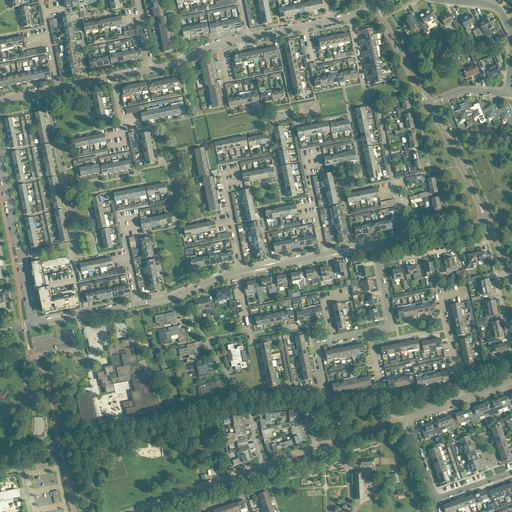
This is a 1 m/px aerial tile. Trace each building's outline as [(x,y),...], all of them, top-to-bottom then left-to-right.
[(73,7),(72,0),(65,0),(67,8),(73,7)] [(322,0),(318,1),(317,0),(316,0),(315,0),(317,10),(324,9),(322,0)] [(120,8),(120,5),(121,4),(120,1),(111,3),(112,10),(120,8)] [(153,6),(154,10),(162,8),(161,4),(162,4),(162,1),(161,1),(152,3),(152,6),(153,6)] [(311,11),(310,3),(306,3),(306,2),(303,3),(305,12),(311,11)] [(259,12),(269,10),(268,4),(259,6),(260,9),(259,9),(259,12)] [(299,14),(297,5),(294,6),(294,4),(291,5),(293,15),(299,14)] [(20,15),(29,13),(31,13),(30,9),(29,10),(28,7),(19,8),(19,11),(21,11),(21,14),(20,15)] [(287,16),(285,8),(282,8),(282,7),(279,8),(281,17),(287,16)] [(158,16),(163,15),(163,11),(164,11),(163,8),(162,8),(154,10),(153,10),(154,13),(155,17),(158,16)] [(439,23),(436,16),(433,11),(433,12),(431,13),(429,10),(420,16),(425,26),(422,27),(426,33),(429,32),(428,29),(429,28),(427,23),(434,19),(437,24),(439,23)] [(453,22),(450,17),(448,12),(440,16),(445,26),(453,22)] [(21,21),(32,19),(32,16),(30,16),(29,13),(20,15),(21,17),(22,17),(23,21),(21,21)] [(159,22),(160,25),(168,24),(167,20),(169,20),(168,17),(165,18),(164,14),(163,15),(158,16),(159,19),(158,19),(159,22)] [(418,25),(414,18),(412,14),(407,16),(408,19),(400,23),(403,28),(408,25),(412,31),(416,29),(415,26),(418,25)] [(474,22),(473,20),(470,15),(465,18),(464,18),(460,20),(465,27),(474,22)] [(60,25),(72,22),(70,16),(62,18),(63,21),(61,22),(61,24),(60,24),(60,25)] [(263,21),(261,21),(262,24),(272,22),(270,16),(262,18),(263,21)] [(123,27),(123,25),(121,17),(114,18),(116,26),(120,26),(121,27),(123,27)] [(488,29),(490,28),(494,26),(494,24),(495,24),(492,18),(490,18),(489,17),(483,20),(484,22),(483,22),(479,24),(483,31),(487,29),(486,28),(488,28),(488,29)] [(24,27),(34,25),(36,25),(35,18),(32,19),(21,21),(22,24),(23,23),(24,27)] [(240,19),(237,20),(237,18),(234,19),(236,29),(242,27),(240,19)] [(102,31),(104,31),(102,20),(96,22),(98,30),(102,29),(102,31)] [(230,30),(228,21),(225,22),(225,21),(222,21),(224,31),(230,30)] [(62,30),(73,28),(72,22),(60,25),(61,28),(62,28),(62,30)] [(217,32),(216,24),(213,25),(212,23),(209,24),(211,34),(217,32)] [(161,29),(161,32),(170,30),(169,27),(170,27),(169,24),(168,24),(160,25),(159,26),(160,29),(161,29)] [(203,33),(201,25),(197,25),(197,24),(194,25),(196,35),(203,33)] [(365,36),(374,34),(372,25),(364,27),(365,30),(357,31),(358,35),(364,33),(365,36)] [(190,36),(189,27),(186,28),(185,26),(182,27),(184,37),(190,36)] [(64,36),(74,34),(73,28),(62,30),(62,31),(64,30),(65,34),(63,34),(64,36)] [(479,28),(473,31),(478,40),(484,37),(479,28)] [(124,31),(125,35),(125,38),(138,35),(137,29),(124,31)] [(162,35),(163,38),(171,37),(170,33),(171,33),(171,30),(170,30),(161,32),(161,35),(162,35)] [(62,43),(75,41),(74,34),(64,36),(64,40),(61,40),(62,43)] [(360,43),(378,40),(377,34),(374,34),(365,36),(365,39),(359,40),(360,43)] [(26,47),(24,39),(24,36),(17,38),(19,46),(20,46),(20,48),(26,47)] [(163,42),(164,45),(172,43),(171,40),(173,40),(172,37),(171,37),(163,38),(162,39),(163,42)] [(320,48),(326,46),(324,38),(319,39),(319,41),(316,41),(318,51),(321,50),(320,48)] [(376,46),(379,46),(378,40),(360,43),(360,47),(367,45),(367,48),(376,46)] [(75,44),(74,44),(74,43),(63,45),(64,52),(75,49),(75,47),(76,47),(75,44)] [(165,48),(165,52),(174,50),(173,46),(174,46),(173,43),(172,43),(164,45),(163,45),(164,48),(165,48)] [(377,52),(376,46),(367,48),(368,51),(361,52),(362,55),(377,52)] [(130,60),(128,49),(128,48),(122,50),(124,61),(130,60)] [(272,60),(269,48),(263,50),(265,60),(268,60),(267,57),(271,57),(272,60)] [(68,57),(76,56),(75,49),(64,52),(63,52),(64,55),(65,55),(65,58),(68,57)] [(134,50),(131,51),(131,49),(128,49),(130,60),(136,58),(134,50)] [(142,58),(142,57),(141,49),(134,50),(136,58),(138,58),(139,59),(142,58)] [(265,60),(263,50),(257,51),(259,59),(265,58),(265,60)] [(253,60),(252,52),(246,53),(247,61),(248,65),(254,64),(253,60)] [(242,66),(242,65),(240,54),(234,56),(234,58),(231,58),(233,67),(236,66),(236,64),(241,63),(242,66)] [(108,56),(105,57),(104,55),(101,55),(102,58),(103,66),(110,65),(108,56)] [(501,56),(498,57),(498,55),(494,57),(496,64),(503,62),(502,59),(501,56)] [(67,64),(77,62),(76,56),(68,57),(69,61),(66,61),(67,64)] [(102,58),(99,58),(98,56),(95,56),(96,59),(97,67),(103,66),(102,58)] [(97,67),(96,59),(93,60),(92,57),(89,58),(91,69),(97,67)] [(364,67),(379,64),(378,58),(370,60),(370,62),(364,64),(364,67)] [(486,69),(485,67),(482,61),(478,62),(484,76),(488,75),(489,79),(490,78),(490,77),(495,75),(495,76),(501,74),(497,65),(497,66),(493,68),(492,67),(486,69)] [(70,69),(79,68),(77,62),(67,64),(68,64),(68,67),(67,67),(68,70),(70,69)] [(203,69),(204,73),(212,71),(211,67),(212,67),(212,64),(202,66),(202,69),(203,69)] [(478,73),(476,68),(475,64),(474,64),(475,65),(470,67),(469,66),(463,69),(461,65),(457,66),(460,74),(464,72),(467,78),(467,77),(467,76),(472,74),(473,75),(478,73)] [(49,68),(46,69),(45,67),(43,67),(43,70),(45,78),(51,77),(49,68)] [(39,79),(36,68),(33,68),(33,69),(30,70),(30,69),(32,81),(39,79)] [(43,70),(40,70),(39,68),(36,68),(39,79),(45,78),(43,70)] [(367,79),(382,76),(380,70),(372,71),(373,74),(366,75),(367,79)] [(203,76),(204,79),(213,78),(213,74),(214,74),(213,71),(212,71),(204,73),(203,73),(204,76),(203,76)] [(334,83),(332,75),(332,72),(329,72),(329,74),(326,75),(326,76),(328,84),(334,83)] [(8,85),(14,84),(12,74),(6,75),(8,85)] [(19,75),(15,75),(15,74),(13,75),(12,74),(14,84),(20,83),(19,75)] [(0,77),(2,87),(8,85),(6,75),(0,76),(0,77)] [(383,81),(386,80),(385,75),(382,76),(367,79),(367,82),(374,80),(374,83),(383,82),(383,81)] [(301,80),(300,77),(303,76),(292,78),(293,84),(301,82),(304,82),(304,79),(301,80)] [(209,86),(209,85),(215,84),(214,81),(215,80),(214,77),(213,78),(204,79),(203,80),(204,83),(205,83),(206,86),(209,86)] [(183,87),(182,80),(179,81),(178,78),(172,79),(174,87),(180,86),(180,88),(183,87)] [(123,98),(131,96),(128,86),(122,87),(123,90),(121,90),(123,98)] [(210,92),(211,95),(219,93),(218,90),(220,89),(219,86),(216,87),(210,89),(209,89),(209,92),(210,92)] [(295,96),(303,95),(306,94),(305,88),(302,89),(302,88),(294,90),(295,96)] [(266,93),(266,94),(265,90),(259,91),(262,103),(268,102),(266,93)] [(246,95),(246,96),(245,92),(239,93),(242,105),(248,104),(246,95)] [(212,98),(212,102),(221,100),(220,96),(221,96),(220,93),(219,93),(211,95),(210,95),(211,99),(212,98)] [(213,105),(214,109),(222,107),(221,103),(223,103),(222,100),(221,100),(212,102),(212,105),(213,105)] [(398,114),(405,112),(404,109),(410,108),(409,101),(398,103),(399,108),(397,109),(398,114)] [(453,110),(451,111),(454,119),(460,116),(461,119),(460,119),(461,121),(462,120),(465,119),(466,123),(468,128),(474,126),(472,121),(470,115),(469,115),(467,109),(464,103),(461,104),(462,105),(460,106),(461,109),(454,112),(453,110)] [(467,109),(469,115),(470,115),(473,114),(474,117),(473,117),(474,119),(475,118),(475,117),(478,116),(479,121),(481,123),(486,121),(484,117),(481,111),(478,103),(475,105),(476,106),(474,107),(469,108),(467,109)] [(481,111),(484,117),(487,116),(488,118),(488,119),(488,120),(489,119),(492,118),(494,122),(499,120),(498,118),(496,112),(493,105),(490,106),(490,107),(481,111)] [(505,109),(496,112),(498,118),(501,117),(503,120),(502,120),(503,121),(503,120),(506,119),(508,123),(509,126),(511,124),(511,118),(510,114),(507,106),(504,107),(505,109)] [(357,116),(366,114),(365,111),(366,110),(366,107),(356,109),(357,116)] [(402,123),(413,121),(411,114),(405,115),(405,112),(398,114),(399,118),(401,118),(402,123)] [(38,125),(46,124),(44,118),(36,119),(33,120),(35,126),(38,125)] [(360,128),(368,126),(367,123),(369,122),(368,120),(358,122),(360,128)] [(395,134),(409,132),(408,129),(414,128),(413,121),(402,123),(403,128),(401,128),(401,130),(395,132),(395,134)] [(342,132),(344,132),(342,122),(336,123),(338,131),(341,131),(342,132)] [(321,134),(324,134),(322,124),(316,125),(317,133),(321,133),(321,134)] [(284,133),(283,131),(283,129),(284,129),(284,126),(274,128),(275,134),(284,133)] [(309,137),(311,136),(309,126),(303,128),(305,136),(308,135),(309,137)] [(362,140),(370,138),(370,135),(371,135),(371,132),(361,134),(362,140)] [(406,142),(417,140),(415,133),(409,134),(409,132),(395,134),(396,137),(402,136),(403,138),(405,137),(406,142)] [(238,148),(241,148),(239,138),(233,139),(235,148),(236,150),(239,150),(238,148)] [(278,146),(286,145),(285,141),(287,141),(286,138),(276,140),(278,146)] [(141,147),(151,145),(150,139),(141,140),(142,144),(141,144),(141,147)] [(405,152),(413,151),(412,148),(418,147),(417,140),(406,142),(407,147),(404,148),(405,152)] [(226,151),(229,150),(227,141),(221,142),(223,150),(226,149),(226,151)] [(365,154),(373,153),(373,149),(374,149),(374,146),(364,148),(365,154)] [(196,157),(205,155),(204,151),(205,151),(205,148),(194,150),(196,157)] [(280,159),(289,157),(288,154),(289,153),(289,150),(279,152),(280,159)] [(357,160),(355,151),(351,152),(351,150),(348,151),(350,161),(357,160)] [(144,159),(154,157),(152,151),(144,152),(145,156),(143,156),(144,159)] [(410,162),(421,159),(419,152),(413,154),(413,151),(405,152),(406,157),(409,157),(410,162)] [(344,162),(343,154),(339,154),(339,153),(336,153),(338,163),(344,162)] [(197,163),(206,161),(205,158),(207,157),(206,154),(205,155),(196,157),(197,163)] [(332,165),(330,156),(327,157),(327,155),(324,156),(326,166),(332,165)] [(367,166),(376,165),(375,161),(377,161),(376,158),(366,160),(367,166)] [(408,167),(409,172),(417,171),(416,168),(422,166),(421,159),(410,162),(411,166),(408,167)] [(198,170),(208,168),(207,164),(208,164),(207,161),(206,161),(197,163),(198,170)] [(283,173),(291,171),(291,168),(292,168),(292,165),(282,167),(283,173)] [(273,168),(270,169),(269,167),(267,168),(269,177),(275,176),(273,168)] [(204,175),(209,174),(208,171),(209,170),(209,168),(208,168),(198,170),(200,176),(204,176),(204,175)] [(263,179),(261,170),(258,171),(257,169),(255,170),(257,180),(263,179)] [(294,177),(296,177),(294,170),(291,171),(283,173),(284,179),(294,177)] [(378,181),(377,177),(378,177),(378,174),(379,173),(379,171),(369,173),(370,179),(371,179),(372,182),(378,181)] [(250,181),(249,173),(245,173),(245,172),(242,172),(244,182),(250,181)] [(323,181),(333,179),(331,173),(323,175),(324,178),(322,178),(323,181)] [(426,187),(436,185),(435,178),(428,179),(428,176),(423,177),(422,175),(406,179),(407,182),(416,180),(419,181),(421,181),(422,183),(425,182),(426,187)] [(205,182),(205,185),(214,183),(213,180),(214,180),(214,177),(211,177),(205,178),(203,179),(204,182),(205,182)] [(286,185),(294,183),(293,180),(295,180),(294,177),(284,179),(286,185)] [(206,188),(207,192),(215,190),(214,186),(216,186),(215,183),(214,183),(205,185),(205,189),(206,188)] [(158,195),(161,195),(159,185),(153,186),(155,195),(158,194),(158,195)] [(325,193),(335,191),(334,185),(325,187),(326,190),(325,191),(325,193)] [(419,199),(432,196),(431,193),(437,192),(436,185),(426,187),(427,192),(424,192),(424,193),(422,193),(418,195),(413,196),(413,199),(419,198),(419,199)] [(154,195),(155,195),(153,186),(147,187),(149,197),(152,197),(152,199),(155,198),(154,195)] [(241,198),(251,196),(250,189),(241,191),(242,195),(240,195),(241,198)] [(296,196),(296,192),(297,192),(297,189),(287,191),(288,197),(296,196)] [(377,199),(380,198),(378,189),(371,190),(373,198),(376,197),(377,199)] [(207,195),(208,198),(216,197),(216,193),(217,193),(216,190),(215,190),(207,192),(206,192),(207,195)] [(365,201),(367,201),(365,191),(359,192),(361,201),(364,200),(365,201)] [(352,204),(355,203),(353,193),(347,195),(349,203),(352,202),(352,204)] [(209,202),(209,205),(218,203),(217,200),(218,199),(218,196),(216,197),(208,198),(207,198),(208,202),(209,202)] [(429,207),(440,204),(439,197),(432,199),(432,196),(419,199),(425,198),(426,202),(429,202),(429,207)] [(328,206),(338,204),(336,197),(328,199),(329,202),(327,203),(328,206)] [(243,210),(253,208),(252,202),(244,203),(244,207),(243,207),(243,210)] [(210,208),(211,212),(219,210),(218,206),(220,206),(219,203),(218,203),(209,205),(209,208),(210,208)] [(436,215),(435,213),(441,211),(440,204),(429,207),(430,211),(428,212),(429,219),(434,218),(435,219),(438,219),(437,215),(436,215)] [(295,216),(295,215),(298,215),(296,205),(290,206),(291,215),(295,214),(295,216)] [(283,218),(285,217),(284,208),(277,209),(279,217),(282,216),(283,218)] [(271,220),(273,220),(271,210),(265,211),(267,220),(270,219),(271,220)] [(334,219),(344,217),(342,211),(332,213),(334,219)] [(171,214),(168,215),(168,213),(165,214),(167,224),(173,222),(171,214)] [(246,222),(256,220),(255,214),(246,216),(247,219),(245,219),(246,222)] [(161,225),(159,217),(156,217),(156,216),(153,216),(155,226),(161,225)] [(335,225),(345,223),(344,217),(334,219),(335,225)] [(149,227),(147,219),(144,220),(143,218),(141,219),(143,229),(149,227)] [(214,232),(217,231),(215,221),(208,223),(210,231),(213,230),(214,232)] [(250,229),(261,227),(259,221),(249,223),(250,229)] [(367,225),(363,226),(362,221),(360,222),(361,226),(363,235),(369,234),(367,225)] [(381,231),(387,230),(385,221),(379,222),(381,231)] [(202,234),(204,234),(202,224),(196,225),(198,233),(201,233),(202,234)] [(189,237),(192,236),(190,226),(184,227),(186,236),(189,235),(189,237)] [(252,235),(262,233),(261,227),(250,229),(252,235)] [(337,237),(347,235),(346,229),(336,231),(337,237)] [(253,242),(263,240),(262,233),(252,235),(253,242)] [(325,240),(326,243),(334,241),(338,240),(338,243),(348,241),(347,235),(337,237),(331,238),(325,240)] [(141,246),(151,244),(150,237),(140,239),(141,246)] [(254,248),(264,246),(263,240),(253,242),(254,248)] [(275,253),(282,251),(280,242),(273,244),(275,253)] [(144,258),(149,257),(154,256),(153,250),(142,252),(144,258)] [(232,261),(235,260),(233,251),(226,253),(228,262),(229,263),(232,262),(232,261)] [(491,264),(490,258),(486,258),(485,251),(476,253),(478,262),(484,261),(485,265),(491,264)] [(255,254),(256,255),(257,260),(267,258),(265,252),(255,254)] [(141,257),(136,258),(135,253),(132,254),(134,262),(138,261),(142,260),(141,257)] [(473,263),(478,262),(476,253),(468,255),(469,262),(465,263),(467,269),(473,268),(473,263)] [(210,265),(217,264),(215,255),(208,256),(210,265)] [(65,266),(65,267),(70,266),(68,257),(64,258),(62,258),(62,256),(59,257),(61,266),(65,265),(66,266),(65,266)] [(198,268),(196,259),(191,260),(190,256),(187,257),(189,266),(192,266),(192,269),(198,268)] [(56,267),(61,266),(59,257),(56,258),(56,260),(55,260),(50,261),(52,269),(57,268),(56,267)] [(155,260),(151,260),(151,258),(142,260),(138,261),(139,264),(145,264),(146,268),(156,266),(155,260)] [(442,260),(439,261),(440,267),(441,269),(441,273),(446,272),(446,269),(448,269),(456,267),(455,263),(454,258),(442,260)] [(52,269),(50,261),(46,261),(46,262),(45,262),(44,260),(41,261),(43,271),(44,271),(43,271),(43,270),(48,269),(48,270),(52,269)] [(46,287),(45,287),(44,288),(40,265),(41,265),(40,261),(32,262),(33,268),(32,269),(31,268),(33,276),(34,276),(36,285),(35,285),(36,290),(39,289),(40,293),(38,294),(39,298),(39,297),(40,297),(43,312),(49,311),(49,312),(49,313),(57,311),(56,309),(66,307),(66,309),(74,307),(73,307),(73,306),(79,305),(77,295),(71,296),(71,298),(64,299),(64,300),(62,300),(56,301),(55,302),(55,301),(50,302),(50,301),(51,301),(50,296),(49,296),(49,295),(50,295),(49,292),(50,291),(50,292),(51,292),(50,286),(46,287)] [(434,271),(433,267),(432,262),(424,264),(425,269),(421,270),(423,277),(430,276),(429,272),(434,271)] [(82,272),(88,271),(87,263),(80,264),(81,265),(76,266),(77,272),(82,271),(82,272)] [(347,275),(347,272),(346,268),(343,269),(342,264),(335,265),(336,270),(336,273),(341,272),(342,276),(347,275)] [(362,264),(355,265),(356,270),(357,273),(358,273),(362,272),(363,277),(369,275),(368,268),(363,269),(362,264)] [(335,279),(333,271),(333,272),(329,273),(328,266),(328,267),(321,268),(320,268),(323,281),(335,279)] [(422,279),(421,272),(420,270),(416,271),(415,266),(407,267),(408,271),(409,275),(413,274),(414,280),(422,279)] [(320,283),(320,280),(319,275),(315,276),(314,269),(306,271),(307,276),(304,276),(305,283),(308,283),(307,279),(312,278),(313,284),(320,283)] [(403,278),(402,274),(401,269),(393,270),(395,280),(395,279),(399,278),(402,277),(402,278),(403,278)] [(148,280),(158,278),(157,272),(147,274),(148,280)] [(305,283),(304,276),(301,277),(300,272),(291,274),(293,285),(299,284),(300,289),(306,288),(305,283)] [(90,278),(81,280),(80,273),(77,273),(79,283),(90,280),(90,278)] [(287,285),(286,280),(285,275),(277,277),(278,284),(279,288),(284,287),(284,285),(287,285)] [(149,286),(159,284),(158,278),(148,280),(149,286)] [(272,287),(270,278),(266,279),(265,278),(262,279),(262,280),(263,288),(268,287),(269,294),(276,292),(275,286),(272,287)] [(481,288),(490,286),(489,279),(475,282),(476,285),(481,284),(481,288)] [(365,291),(368,290),(373,289),(371,280),(361,282),(362,287),(365,287),(365,291)] [(411,288),(408,288),(407,280),(403,281),(405,292),(411,291),(411,288)] [(258,292),(256,286),(255,281),(247,283),(248,286),(244,286),(246,294),(250,293),(258,292)] [(490,286),(481,288),(482,291),(477,292),(478,296),(491,293),(490,286)] [(76,294),(75,289),(52,294),(53,299),(65,296),(68,296),(69,297),(69,296),(76,294)] [(106,299),(112,298),(110,289),(104,290),(106,299)] [(218,300),(229,298),(231,298),(229,289),(216,291),(217,293),(216,293),(217,296),(218,300)] [(88,303),(94,301),(92,293),(84,294),(84,293),(81,293),(82,300),(87,298),(88,303)] [(370,305),(372,305),(377,304),(376,295),(369,297),(368,294),(361,296),(362,302),(369,301),(370,305)] [(216,310),(215,305),(214,302),(208,303),(207,298),(195,301),(196,310),(201,310),(201,309),(211,307),(212,311),(216,310)] [(435,302),(431,303),(430,300),(428,300),(428,304),(430,312),(436,311),(435,302)] [(488,309),(496,307),(495,300),(487,302),(486,301),(482,302),(483,306),(487,305),(488,309)] [(422,305),(422,303),(419,302),(417,303),(416,304),(416,306),(418,315),(424,313),(422,305)] [(334,311),(343,309),(341,303),(333,304),(334,311)] [(452,311),(461,309),(459,303),(451,305),(452,311)] [(410,307),(409,308),(409,305),(404,306),(404,309),(405,317),(412,316),(410,307)] [(317,317),(315,309),(314,306),(308,307),(309,310),(311,318),(317,317)] [(486,317),(488,317),(489,317),(489,316),(497,314),(496,307),(488,309),(488,312),(485,313),(486,317)] [(294,319),(293,310),(292,308),(286,309),(286,312),(288,320),(294,319)] [(370,315),(368,316),(367,316),(368,320),(379,318),(377,309),(374,310),(373,310),(369,311),(370,315)] [(399,318),(405,317),(404,309),(397,310),(399,318)] [(298,321),(304,320),(303,311),(296,313),(298,321)] [(174,312),(155,316),(156,324),(159,323),(160,326),(177,323),(174,312)] [(257,326),(263,325),(262,317),(255,318),(257,326)] [(493,330),(502,329),(500,321),(486,324),(487,328),(493,327),(493,330)] [(343,329),(346,328),(345,322),(337,323),(338,330),(343,329)] [(165,332),(158,333),(161,345),(172,343),(172,340),(179,338),(179,343),(182,343),(187,342),(185,328),(177,330),(177,326),(178,326),(173,327),(168,328),(169,331),(165,332)] [(464,328),(456,330),(457,336),(466,334),(464,328)] [(494,335),(495,338),(503,336),(502,329),(493,330),(494,330),(490,331),(490,336),(494,335)] [(293,344),(305,341),(304,335),(293,337),(293,340),(292,340),(293,344)] [(442,347),(441,339),(441,338),(434,340),(436,348),(442,347)] [(461,346),(470,344),(468,338),(460,340),(461,346)] [(137,361),(134,347),(131,348),(129,339),(129,340),(122,341),(122,344),(115,345),(116,347),(108,349),(110,357),(109,357),(114,357),(114,358),(113,359),(115,366),(113,366),(112,365),(112,366),(105,367),(106,371),(97,372),(97,373),(98,372),(99,380),(102,379),(103,386),(105,386),(107,393),(115,391),(115,392),(114,384),(131,380),(134,392),(132,392),(133,400),(123,403),(124,408),(125,408),(128,419),(127,415),(136,413),(136,411),(147,409),(147,406),(158,404),(157,397),(158,397),(158,396),(153,398),(152,393),(155,392),(154,392),(153,385),(150,386),(149,379),(147,379),(145,372),(143,372),(141,365),(139,366),(138,361),(137,361)] [(271,342),(270,342),(269,339),(261,340),(262,344),(260,344),(261,350),(270,349),(273,348),(271,342)] [(412,341),(413,350),(420,348),(418,340),(412,341)] [(298,349),(306,348),(305,341),(293,344),(294,350),(298,349)] [(430,352),(430,349),(428,341),(422,342),(424,353),(430,352)] [(493,353),(496,352),(500,352),(501,355),(507,354),(506,350),(505,350),(504,344),(505,343),(505,344),(505,343),(496,345),(496,341),(489,342),(488,343),(490,350),(493,349),(493,353)] [(187,363),(191,362),(196,361),(194,352),(196,352),(195,346),(191,347),(191,344),(189,344),(187,345),(187,347),(178,349),(180,357),(184,356),(184,355),(188,354),(189,357),(187,358),(186,358),(187,363)] [(240,363),(241,368),(247,367),(246,362),(248,362),(246,351),(244,351),(243,346),(237,347),(237,349),(234,349),(233,344),(228,345),(229,351),(227,351),(229,362),(231,361),(232,367),(237,366),(237,364),(240,363)] [(364,352),(364,351),(363,344),(356,345),(358,353),(358,354),(364,352)] [(358,356),(358,354),(358,353),(356,345),(350,347),(352,355),(352,357),(358,356)] [(382,356),(389,355),(387,346),(381,347),(382,356)] [(345,356),(346,356),(344,348),(338,349),(339,357),(340,360),(346,359),(345,356)] [(472,357),(472,356),(475,356),(474,349),(471,350),(463,352),(464,358),(472,357)] [(327,360),(333,359),(332,350),(325,352),(327,360)] [(477,372),(477,369),(475,369),(474,363),(465,364),(466,371),(471,370),(472,374),(477,372)] [(194,365),(177,369),(178,374),(184,373),(184,376),(196,373),(196,376),(199,375),(200,378),(203,377),(204,380),(208,379),(207,373),(206,374),(206,370),(207,370),(208,370),(207,365),(202,366),(198,367),(198,368),(195,368),(194,365)] [(443,381),(449,380),(447,371),(441,373),(443,381)] [(304,380),(312,379),(311,372),(303,374),(304,380)] [(429,375),(428,375),(428,372),(422,374),(424,385),(430,383),(429,375)] [(414,384),(412,373),(406,374),(406,376),(406,377),(408,385),(410,384),(410,385),(411,385),(413,385),(413,384),(414,384)] [(418,386),(424,385),(422,374),(415,375),(418,386)] [(365,386),(371,385),(369,377),(363,378),(365,386)] [(281,385),(280,381),(280,378),(276,379),(267,381),(269,388),(281,385)] [(389,389),(395,387),(394,379),(387,380),(389,389)] [(223,393),(221,383),(217,384),(217,385),(215,385),(215,381),(198,384),(199,388),(198,388),(200,397),(204,396),(204,393),(213,391),(214,398),(221,397),(221,396),(223,396),(223,393)] [(334,393),(340,391),(338,383),(332,384),(334,393)] [(76,395),(82,422),(97,419),(91,392),(76,395)] [(511,408),(511,404),(511,401),(508,402),(506,396),(499,399),(503,409),(507,407),(508,410),(511,408)] [(498,410),(503,409),(499,399),(493,401),(495,407),(492,408),(495,415),(499,413),(498,410)] [(495,415),(492,408),(489,409),(487,403),(481,405),(484,415),(489,414),(490,417),(495,415)] [(480,417),(484,415),(481,405),(474,408),(476,414),(473,415),(476,421),(481,420),(480,417)] [(476,421),(473,415),(471,415),(469,409),(462,412),(466,422),(470,420),(471,423),(476,421)] [(300,421),(299,411),(294,411),(294,410),(291,410),(291,411),(279,412),(280,418),(287,417),(287,416),(290,416),(290,418),(289,418),(290,423),(300,421)] [(273,417),(273,418),(280,418),(279,412),(268,413),(265,413),(265,414),(260,414),(261,425),(271,424),(271,420),(270,417),(273,417)] [(461,424),(466,422),(462,412),(455,414),(457,420),(454,421),(457,428),(462,426),(461,424)] [(233,423),(234,427),(245,425),(243,415),(237,416),(237,415),(234,416),(235,417),(223,419),(224,424),(231,423),(231,422),(234,421),(234,423),(233,423)] [(457,428),(454,421),(452,422),(450,416),(443,418),(447,428),(451,427),(452,430),(457,428)] [(442,430),(447,428),(443,418),(436,421),(439,427),(436,428),(438,435),(443,433),(442,430)] [(302,430),(302,428),(302,427),(301,420),(300,421),(290,423),(281,425),(282,430),(288,428),(288,427),(291,427),(292,429),(291,429),(292,433),(293,434),(302,430)] [(438,435),(436,428),(433,429),(431,423),(424,425),(425,427),(421,428),(425,439),(429,438),(428,435),(433,434),(433,436),(438,435)] [(227,439),(247,435),(246,428),(245,428),(245,425),(234,427),(235,431),(236,433),(233,434),(233,432),(226,434),(227,439)] [(275,430),(275,431),(282,430),(281,425),(261,429),(263,436),(263,439),(274,437),(273,433),(272,431),(275,430)] [(493,433),(502,429),(500,425),(489,428),(490,430),(492,430),(493,433)] [(493,438),(504,434),(502,429),(493,433),(494,436),(492,436),(493,438)] [(301,443),(300,442),(306,440),(302,430),(293,434),(292,434),(293,438),(294,437),(295,440),(292,441),(292,440),(285,442),(287,447),(298,443),(298,444),(301,443)] [(496,443),(506,439),(504,434),(493,438),(494,440),(495,439),(496,443)] [(237,443),(238,447),(249,445),(248,442),(247,435),(227,439),(228,444),(235,442),(234,441),(237,441),(238,443),(237,443)] [(461,444),(471,440),(470,437),(471,437),(471,435),(460,439),(461,444)] [(496,448),(507,444),(506,439),(496,443),(497,446),(496,446),(496,448)] [(276,450),(287,447),(285,442),(279,444),(279,445),(277,446),(276,444),(275,440),(265,444),(268,453),(274,451),(274,452),(277,451),(276,450)] [(463,449),(474,445),(473,443),(472,444),(471,440),(461,444),(463,449)] [(440,451),(438,446),(437,444),(430,447),(431,449),(427,450),(428,452),(429,452),(430,455),(440,451)] [(499,452),(509,449),(507,444),(496,448),(497,450),(498,449),(499,452)] [(465,453),(474,450),(473,447),(475,447),(474,445),(463,449),(465,453)] [(248,461),(248,460),(253,459),(250,449),(239,452),(241,456),(242,458),(239,459),(239,458),(232,460),(234,465),(245,461),(245,462),(248,461)] [(500,457),(511,454),(509,449),(499,452),(500,455),(499,456),(500,457)] [(466,458),(477,454),(477,453),(475,453),(474,450),(465,453),(466,458)] [(431,460),(442,456),(440,451),(430,455),(431,458),(430,458),(431,460)] [(468,463),(478,460),(477,457),(478,456),(477,454),(466,458),(468,463)] [(511,458),(511,457),(511,454),(500,457),(500,459),(502,459),(503,462),(511,458)] [(434,464),(443,461),(442,456),(431,460),(431,462),(433,461),(434,464)] [(434,470),(445,466),(447,465),(445,460),(443,461),(434,464),(435,468),(433,468),(434,470)] [(470,468),(481,464),(480,462),(479,463),(478,460),(468,463),(470,468)] [(470,468),(472,473),(481,469),(480,466),(481,466),(481,464),(470,468)] [(447,471),(447,470),(450,469),(448,465),(445,466),(434,470),(435,471),(436,471),(437,474),(447,471)] [(437,479),(448,475),(447,471),(437,474),(438,477),(437,478),(437,479)] [(355,499),(360,499),(364,499),(363,472),(354,473),(355,499)] [(451,483),(449,478),(448,475),(437,479),(438,481),(439,481),(440,484),(443,483),(443,485),(451,483)] [(511,496),(510,493),(507,485),(501,487),(504,495),(505,498),(511,496)] [(499,497),(504,495),(501,487),(496,489),(499,497)] [(0,511),(2,511),(10,511),(8,503),(12,502),(11,498),(20,497),(19,489),(0,492),(0,511)] [(403,489),(394,492),(396,499),(405,497),(403,489)] [(492,499),(499,497),(496,489),(489,491),(492,499)] [(60,502),(58,490),(52,492),(55,504),(60,502)] [(261,500),(269,498),(267,491),(259,494),(261,500)] [(488,499),(487,495),(485,491),(479,493),(482,501),(488,499)] [(476,503),(482,501),(479,493),(473,495),(476,503)] [(470,505),(476,503),(473,495),(467,497),(470,505)] [(464,507),(470,505),(467,497),(461,499),(464,507)] [(263,506),(271,503),(269,498),(261,500),(263,506)] [(458,509),(464,507),(461,499),(455,501),(458,509)] [(240,510),(242,510),(246,508),(243,500),(237,502),(240,510)] [(452,511),(458,509),(455,501),(449,503),(452,511)] [(234,511),(235,511),(240,510),(237,502),(231,504),(234,511)] [(500,507),(497,508),(495,502),(492,504),(494,509),(495,509),(496,511),(501,509),(503,508),(502,506),(500,507)] [(264,511),(265,511),(273,509),(271,503),(263,506),(264,511)] [(445,511),(449,511),(452,511),(449,503),(443,505),(445,511)]
